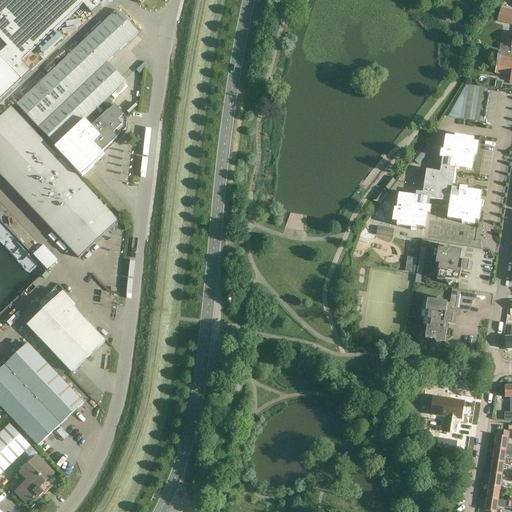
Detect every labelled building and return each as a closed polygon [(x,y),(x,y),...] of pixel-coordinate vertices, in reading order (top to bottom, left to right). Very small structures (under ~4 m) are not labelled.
[(0,0),(0,39),(7,47),(5,50),(0,54),(0,56),(7,64),(21,79),(22,80),(31,72),(22,62),(83,5),(92,14),(101,6),(95,0),(137,0),(141,4),(144,0),(0,0)] [(511,10),(501,8),(497,21),(511,25),(511,10)] [(17,105),(24,112),(57,147),(126,82),(107,62),(138,33),(117,10),(17,105)] [(498,51),(498,52),(511,56),(511,53),(511,45),(511,46),(500,44),(499,47),(499,51),(498,51)] [(495,56),(494,60),(495,61),(495,62),(496,62),(496,63),(495,73),(511,75),(510,82),(511,82),(511,56),(498,52),(498,55),(497,55),(496,55),(495,55),(495,56)] [(496,81),(494,89),(502,90),(503,82),(496,81)] [(466,86),(448,117),(483,123),(488,89),(466,86)] [(57,147),(55,149),(82,177),(101,158),(98,156),(101,153),(117,138),(113,133),(122,125),(118,120),(123,115),(117,108),(115,105),(109,111),(108,111),(91,127),(85,121),(57,147)] [(11,108),(0,118),(0,174),(79,258),(118,221),(11,108)] [(411,229),(411,230),(416,231),(416,227),(425,229),(427,214),(430,215),(431,207),(429,207),(430,199),(436,200),(436,202),(440,203),(441,201),(449,202),(447,219),(462,222),(461,224),(475,226),(475,221),(479,222),(481,207),(483,207),(484,202),(480,202),(482,193),(467,190),(467,188),(460,187),(459,189),(452,188),(453,182),(455,182),(455,178),(454,177),(455,169),(472,171),(474,156),(477,157),(478,143),(474,143),(474,139),(460,137),(460,135),(455,134),(454,138),(445,137),(443,151),(441,151),(440,158),(442,159),(440,173),(426,171),(423,193),(416,192),(416,197),(399,194),(396,209),(394,209),(392,222),(397,223),(396,226),(411,229)] [(384,186),(389,190),(396,181),(390,177),(384,186)] [(374,199),(379,203),(387,192),(382,188),(374,199)] [(394,230),(377,227),(376,236),(393,239),(394,230)] [(437,280),(445,281),(448,286),(453,283),(459,284),(461,271),(470,273),(472,263),(460,261),(461,253),(451,251),(447,247),(443,250),(438,249),(436,264),(439,265),(437,280)] [(416,275),(415,283),(420,284),(425,249),(420,248),(416,275)] [(416,258),(407,257),(405,272),(414,273),(416,258)] [(39,304),(44,310),(28,326),(72,373),(105,342),(77,311),(78,310),(63,294),(62,296),(61,294),(60,295),(55,289),(39,304)] [(428,320),(426,329),(425,339),(434,340),(437,345),(441,341),(445,342),(447,324),(454,325),(456,316),(454,315),(454,310),(469,312),(470,306),(472,307),(472,301),(474,301),(475,294),(452,291),(450,304),(444,303),(440,298),(436,301),(427,300),(424,319),(428,320)] [(5,366),(61,425),(84,403),(28,344),(5,366)] [(0,406),(38,446),(61,425),(5,366),(0,370),(0,406)] [(463,402),(434,398),(431,415),(445,417),(443,432),(456,434),(458,419),(461,419),(463,402)] [(10,425),(0,434),(0,475),(30,447),(10,425)] [(511,446),(506,445),(508,438),(507,438),(508,432),(499,430),(498,436),(496,436),(494,449),(511,451),(511,446)] [(492,461),(504,463),(505,456),(511,456),(511,451),(494,449),(492,461)] [(43,463),(41,464),(36,458),(20,473),(27,481),(15,492),(26,503),(36,494),(39,497),(56,480),(54,482),(50,478),(54,474),(43,463)] [(490,474),(502,475),(504,463),(492,461),(490,474)] [(489,486),(500,488),(502,475),(490,474),(489,486)] [(489,486),(487,499),(498,500),(500,488),(489,486)] [(511,503),(511,502),(506,501),(498,500),(487,499),(485,511),(487,511),(486,511),(496,511),(497,505),(511,507),(511,503)]
